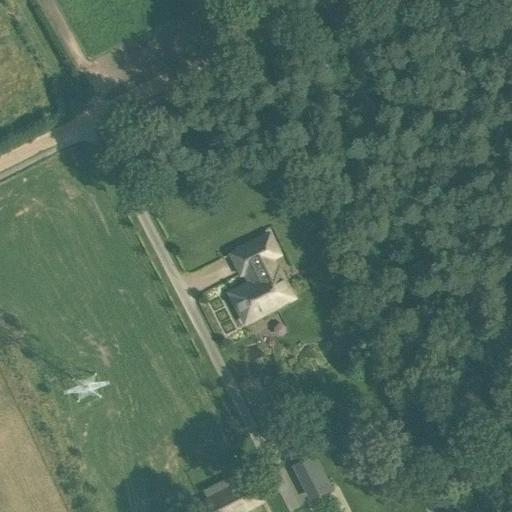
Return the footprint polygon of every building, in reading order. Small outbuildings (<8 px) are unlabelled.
[(248,286),(230,295),(244,323),(292,299),(278,270),(277,271),(271,260),(279,256),(269,235),(237,252),(247,273),(248,272),(254,284),(248,287),(248,286)] [(271,343),(284,338),(278,321),(265,325),(271,343)] [(323,465),(303,474),(317,504),(337,495),(323,465)] [(454,503),(440,473),(429,479),(443,507),(443,508),(454,503)] [(250,478),(218,492),(227,511),(233,511),(261,499),(250,478)]
